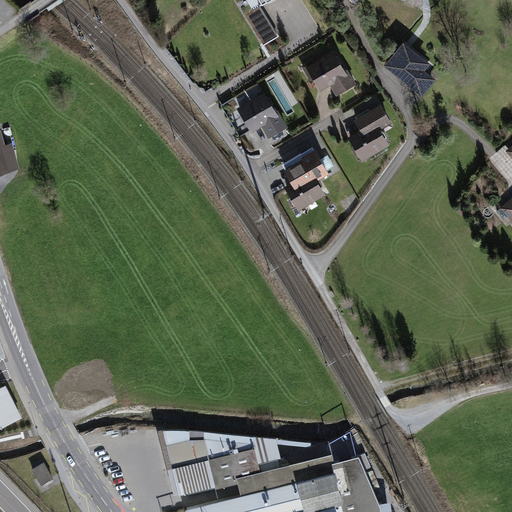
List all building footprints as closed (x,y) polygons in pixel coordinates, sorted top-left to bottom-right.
[(290,0),(228,0),(249,11),(253,2),(282,17),(290,0)] [(405,41),(385,64),(420,95),(436,76),(428,69),(432,64),(405,41)] [(354,87),(334,51),(306,67),(320,92),(330,87),(336,98),(354,87)] [(287,127),(267,91),(238,107),(252,132),(262,126),(268,137),(287,127)] [(232,98),(221,104),(234,128),(244,122),(232,98)] [(350,136),(363,159),(391,144),(382,128),(392,122),(382,104),(355,119),(361,130),(350,136)] [(9,129),(0,131),(0,175),(21,169),(9,129)] [(511,145),(506,150),(511,157),(511,194),(499,206),(511,221),(511,220),(511,145)] [(299,210),(326,193),(316,178),(329,170),(315,148),(283,168),(291,180),(284,185),(299,210)] [(6,387),(0,389),(0,429),(22,418),(6,387)] [(161,432),(177,498),(325,462),(321,448),(284,457),(280,438),(161,432)] [(342,511),(385,511),(385,507),(365,455),(337,462),(340,473),(333,474),(341,506),(342,511)] [(44,464),(33,470),(42,485),(53,479),(44,464)] [(333,474),(189,509),(190,511),(313,511),(341,506),(333,474)]
